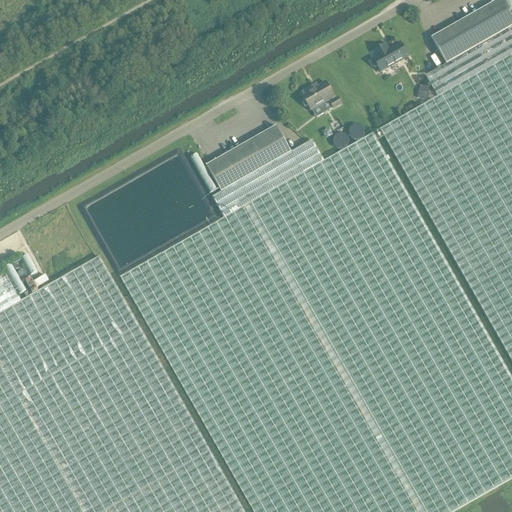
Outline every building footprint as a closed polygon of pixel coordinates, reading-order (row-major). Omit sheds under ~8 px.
[(511,18),(501,0),(499,0),(431,39),(446,65),(425,77),(437,98),(380,130),(511,363),(511,18)] [(400,44),(388,51),(385,46),(374,52),(377,57),(373,60),(374,60),(372,61),(372,63),(374,67),(376,68),(377,67),(381,72),(408,57),(400,44)] [(338,99),(335,100),(334,98),(334,97),(325,83),(312,90),(311,88),(302,93),(303,95),(302,96),(304,100),(303,101),(302,103),(304,107),(306,107),(308,106),(310,111),(328,100),(330,103),(333,109),(341,105),(338,99)] [(420,87),(417,98),(427,100),(429,88),(420,87)] [(312,141),(291,153),(276,127),(206,167),(221,193),(212,198),(224,219),(120,278),(252,511),(454,511),(511,479),(511,379),(373,135),(324,162),(312,141)] [(0,511),(243,511),(99,258),(21,302),(5,275),(0,277),(0,511)] [(32,293),(38,290),(30,277),(24,280),(32,293)]
